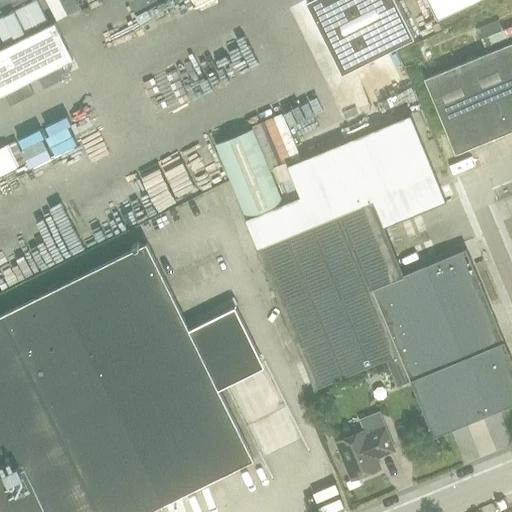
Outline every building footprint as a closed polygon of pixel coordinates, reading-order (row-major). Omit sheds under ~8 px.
[(416,35),(398,0),(307,0),(343,71),(416,35)] [(428,0),(438,19),(475,0),(428,0)] [(0,95),(74,58),(55,21),(0,47),(0,95)] [(456,153),(511,130),(511,41),(425,77),(456,153)] [(301,195),(247,217),(316,386),(388,357),(399,383),(412,378),(435,435),(511,403),(511,358),(467,247),(398,275),(379,228),(447,200),(411,113),(288,164),(301,195)] [(253,128),(215,143),(246,217),(283,201),(253,128)] [(0,144),(0,147),(10,165),(24,158),(13,137),(0,144)] [(190,328),(148,242),(0,315),(0,511),(146,511),(255,459),(215,378),(261,355),(236,306),(190,328)] [(350,477),(385,468),(380,449),(395,445),(387,416),(338,428),(350,477)]
